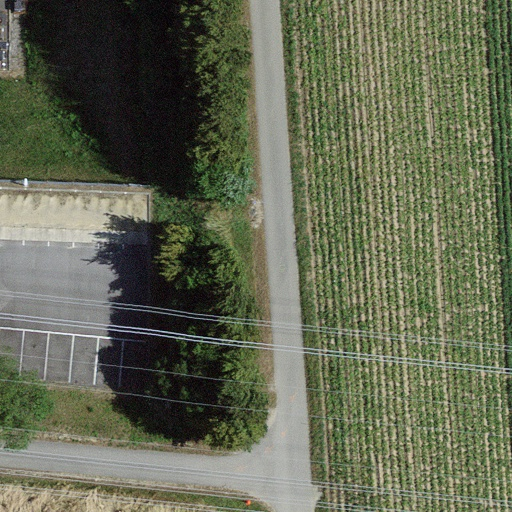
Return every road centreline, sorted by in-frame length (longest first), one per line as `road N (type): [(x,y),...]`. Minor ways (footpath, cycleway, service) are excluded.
road 1 (unclassified): [(287,481),(256,0)]
road 2 (unclassified): [(0,452),(287,481)]
